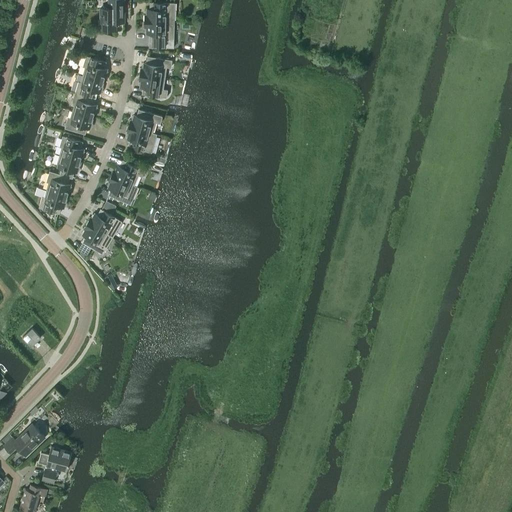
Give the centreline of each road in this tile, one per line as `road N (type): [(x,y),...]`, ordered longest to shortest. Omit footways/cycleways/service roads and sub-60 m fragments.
road 1 (tertiary): [(0,429),(85,323),(82,288),(51,248)]
road 2 (residential): [(59,241),(108,145),(129,46)]
